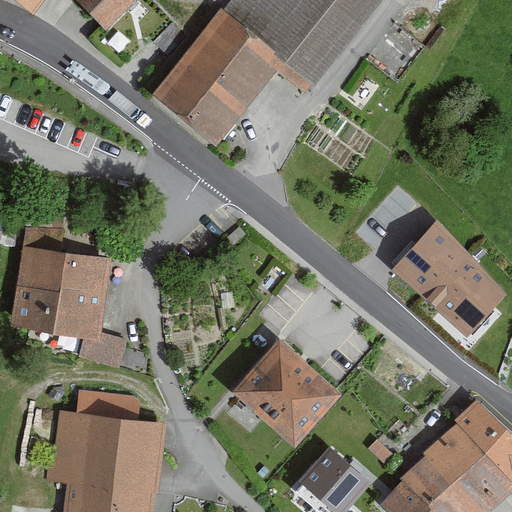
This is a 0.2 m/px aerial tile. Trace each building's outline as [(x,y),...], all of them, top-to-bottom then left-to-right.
[(11,0),(33,16),(46,0),(11,0)] [(74,0),(73,1),(108,36),(144,0),(74,0)] [(235,0),(225,13),(265,44),(316,85),(382,0),(235,0)] [(225,13),(158,97),(220,146),(278,74),(306,97),(316,85),(265,44),(225,13)] [(511,295),(440,228),(399,271),(470,338),(511,295)] [(116,260),(29,245),(14,324),(102,340),(116,260)] [(285,341),(240,392),(303,446),(347,394),(285,341)] [(511,439),(479,406),(461,420),(472,432),(490,452),(507,470),(511,475),(511,439)] [(154,511),(165,425),(60,413),(52,482),(71,484),(68,511),(154,511)] [(472,432),(461,420),(408,469),(414,475),(437,501),(466,474),(490,452),(472,432)] [(343,511),(369,483),(331,451),(304,483),(337,511),(343,511)] [(446,511),(491,511),(511,494),(511,475),(507,470),(490,452),(466,474),(437,501),(446,511)] [(446,511),(437,501),(414,475),(391,494),(406,511),(446,511)]
